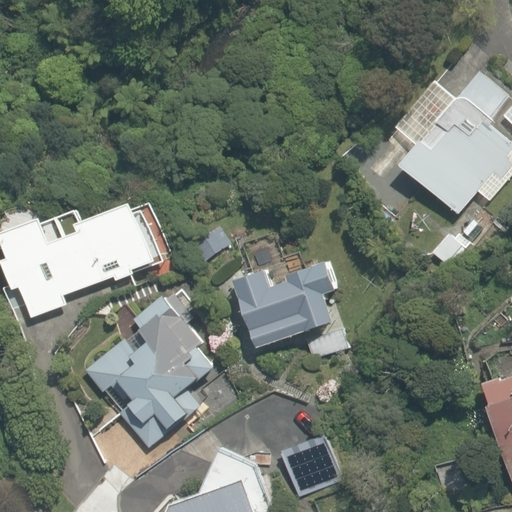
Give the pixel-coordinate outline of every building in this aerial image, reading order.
[(498,181),(503,185),(511,173),(511,158),(511,157),(511,155),(511,141),(486,123),(508,92),(465,61),(422,121),(407,140),(389,165),(458,215),(477,190),(486,197),(498,181)] [(116,208),(112,199),(72,217),(66,205),(23,224),(19,215),(0,223),(0,283),(17,320),(58,301),(55,293),(95,275),(99,283),(152,258),(127,203),(116,208)] [(448,217),(438,230),(441,233),(428,250),(446,264),(462,245),(468,250),(476,239),(448,217)] [(235,243),(219,219),(184,241),(200,265),(235,243)] [(258,283),(257,280),(253,268),(226,277),(233,299),(228,300),(246,351),(327,322),(318,295),(343,286),(331,253),(272,274),(273,277),(258,283)] [(188,391),(218,362),(192,335),(201,327),(162,286),(73,370),(149,450),(199,403),(188,391)] [(338,320),(304,336),(316,362),(350,347),(338,320)] [(511,367),(468,384),(511,495),(511,367)] [(313,438),(281,452),(300,496),(332,482),(313,438)] [(156,501),(150,511),(242,511),(228,474),(156,501)]
